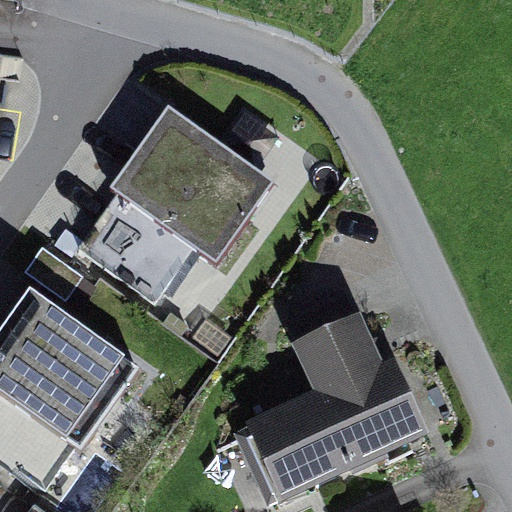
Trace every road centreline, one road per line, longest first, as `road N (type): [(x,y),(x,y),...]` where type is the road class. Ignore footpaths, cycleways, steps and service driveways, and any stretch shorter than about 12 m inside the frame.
road 1 (residential): [(511,468),(351,126),(323,89),(278,62),(137,36)]
road 2 (residential): [(137,36),(0,226)]
